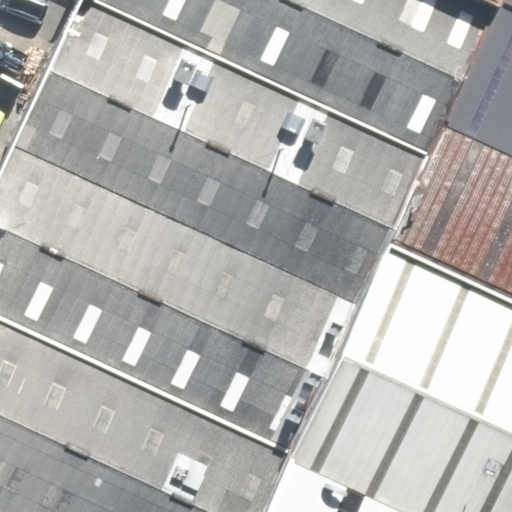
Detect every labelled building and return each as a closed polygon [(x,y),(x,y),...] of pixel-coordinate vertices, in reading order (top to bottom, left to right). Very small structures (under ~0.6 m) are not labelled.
[(419,158),(75,0),(71,0),(3,148),(350,308),(378,246),(419,158)] [(75,0),(419,158),(432,131),(485,16),(449,0),(75,0)] [(449,0),(485,16),(490,5),(492,0),(449,0)] [(511,0),(492,0),(490,5),(511,15),(511,0)] [(511,15),(490,5),(485,16),(432,131),(511,168),(511,15)] [(511,168),(432,131),(419,158),(378,246),(511,308),(511,168)] [(350,308),(3,148),(0,154),(0,326),(281,456),(350,308)] [(511,511),(511,308),(378,246),(350,308),(281,456),(274,471),(363,511),(511,511)] [(0,326),(0,511),(254,511),(274,471),(281,456),(0,326)] [(363,511),(274,471),(254,511),(363,511)]
